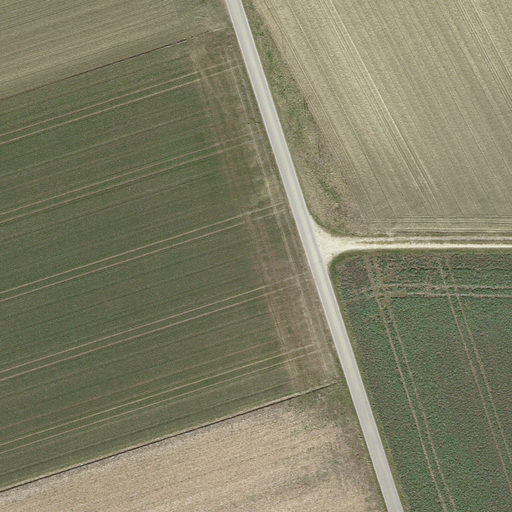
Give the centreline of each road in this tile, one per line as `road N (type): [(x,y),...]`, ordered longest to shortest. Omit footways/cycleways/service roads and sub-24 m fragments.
road 1 (track): [(398,511),(234,0)]
road 2 (track): [(511,244),(312,244)]
